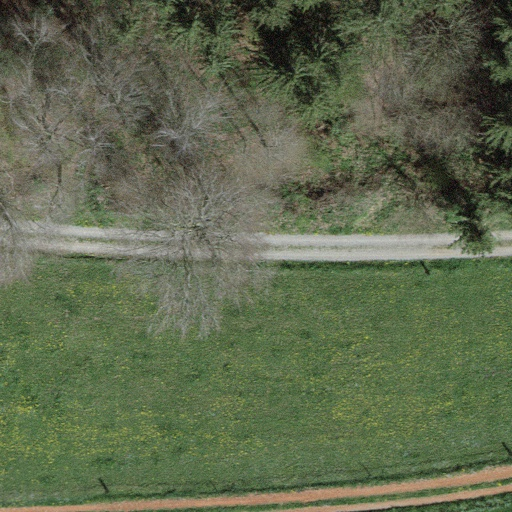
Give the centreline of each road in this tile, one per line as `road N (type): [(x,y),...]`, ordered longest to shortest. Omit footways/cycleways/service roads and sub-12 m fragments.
road 1 (track): [(0,230),(318,249),(511,246)]
road 2 (track): [(151,511),(511,477)]
